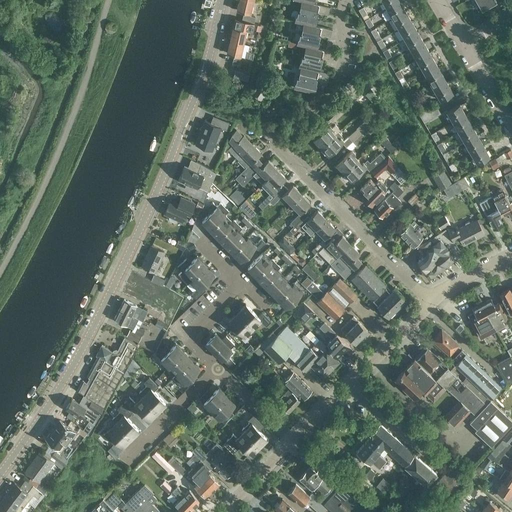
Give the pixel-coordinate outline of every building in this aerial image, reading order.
[(252,0),(238,0),(236,10),(243,11),(241,19),(253,22),(254,16),(248,15),(249,13),(252,0)] [(302,0),(299,11),(297,10),(294,21),(304,23),(314,25),(317,12),(328,14),(329,7),(312,3),(302,0)] [(399,0),(386,8),(387,9),(392,18),(405,11),(399,1),(399,0)] [(475,0),(482,10),(496,1),(495,0),(475,0)] [(358,10),(362,17),(367,14),(363,7),(358,10)] [(405,11),(392,18),(393,20),(398,29),(411,21),(406,13),(405,11)] [(364,20),(369,27),(373,25),(369,18),(364,20)] [(232,26),(229,39),(242,42),(245,29),(245,27),(252,28),(253,22),(241,19),(239,28),(232,26)] [(411,21),(398,29),(400,32),(404,39),(417,32),(412,24),(411,21)] [(314,25),(304,23),(301,33),(299,33),(297,44),(306,46),(316,48),(319,35),(330,37),(332,29),(314,25)] [(370,31),(375,38),(379,35),(375,28),(370,31)] [(417,32),(404,39),(406,43),(410,49),(423,42),(419,36),(417,32)] [(376,41),(381,48),(385,45),(381,38),(376,41)] [(242,42),(229,39),(226,52),(233,54),(231,62),(237,64),(239,55),(239,56),(242,42)] [(423,42),(410,49),(413,54),(416,60),(429,52),(426,47),(423,42)] [(316,48),(306,46),(303,56),(301,55),(299,66),(318,71),(321,57),(332,60),(334,52),(316,48)] [(383,51),(387,58),(391,56),(387,49),(383,51)] [(429,52),(416,60),(420,66),(422,70),(435,63),(432,59),(429,52)] [(389,62),(393,69),(397,66),(393,59),(389,62)] [(435,63),(422,70),(426,77),(431,85),(444,78),(439,70),(435,63)] [(318,71),(299,66),(299,67),(301,67),(299,77),(296,77),(294,87),(313,92),(316,83),(326,86),(329,73),(318,71)] [(234,74),(248,78),(249,72),(235,68),(234,74)] [(394,72),(399,79),(403,77),(399,69),(394,72)] [(444,78),(431,85),(433,89),(440,100),(452,93),(446,81),(444,78)] [(274,93),(280,85),(274,79),(269,85),(260,79),(251,92),(262,99),(269,88),(274,93)] [(405,80),(400,82),(405,90),(409,87),(405,80)] [(361,94),(356,89),(318,123),(322,128),(361,94)] [(369,99),(353,113),(355,116),(365,107),(366,108),(378,97),(371,89),(365,94),(369,99)] [(435,104),(418,113),(421,118),(438,108),(435,104)] [(459,104),(446,111),(452,122),(465,114),(459,104)] [(438,108),(421,118),(424,123),(441,113),(438,108)] [(465,114),(452,122),(458,132),(471,125),(465,114)] [(214,123),(205,120),(195,144),(212,151),(221,128),(226,130),(229,122),(216,117),(214,123)] [(340,129),(320,147),(322,149),(320,150),(324,154),(326,153),(327,155),(342,142),(346,146),(361,133),(370,125),(366,120),(356,128),(357,129),(343,141),(341,138),(342,136),(338,132),(340,130),(340,129)] [(318,145),(320,147),(340,129),(335,124),(331,128),(328,124),(312,138),(314,140),(313,142),(317,146),(318,145)] [(471,125),(458,132),(464,143),(477,135),(471,125)] [(431,134),(435,141),(439,139),(435,132),(431,134)] [(365,137),(361,133),(346,146),(350,151),(335,164),(337,165),(336,167),(339,171),(341,170),(343,172),(357,159),(353,155),(355,153),(351,150),(365,137)] [(231,134),(224,151),(226,152),(229,150),(237,158),(252,144),(243,135),(237,140),(231,134)] [(477,135),(464,143),(470,153),(483,146),(477,135)] [(398,145),(403,141),(399,136),(394,140),(398,145)] [(391,152),(395,148),(389,141),(385,145),(391,152)] [(437,145),(441,152),(445,149),(441,142),(437,145)] [(246,167),(235,178),(238,182),(253,168),(260,160),(256,157),(261,153),(252,144),(237,158),(246,167)] [(483,146),(470,153),(476,164),(489,156),(483,146)] [(443,155),(447,162),(451,159),(447,152),(443,155)] [(357,159),(343,172),(344,174),(343,175),(347,179),(349,178),(350,180),(365,167),(370,171),(384,158),(380,153),(370,162),(367,160),(363,163),(363,162),(361,164),(357,159)] [(384,158),(370,171),(375,178),(386,168),(391,173),(399,166),(388,155),(384,158)] [(494,159),(489,162),(493,169),(498,166),(494,159)] [(239,182),(233,188),(236,191),(242,185),(242,186),(253,175),(262,183),(276,169),(267,160),(263,164),(260,160),(253,168),(238,182),(239,182)] [(210,183),(216,171),(215,170),(200,163),(197,171),(188,167),(184,165),(178,180),(187,184),(185,188),(195,192),(200,179),(210,183)] [(449,165),(453,172),(457,170),(453,163),(449,165)] [(276,169),(262,183),(271,193),(274,189),(277,193),(284,186),(281,183),(285,178),(276,169)] [(443,169),(433,175),(441,189),(451,183),(443,169)] [(511,170),(503,175),(511,191),(511,170)] [(458,180),(454,183),(459,191),(469,185),(464,177),(462,178),(458,180)] [(370,179),(360,189),(364,194),(362,197),(371,206),(383,194),(387,190),(386,187),(379,181),(377,181),(375,184),(370,179)] [(454,183),(443,189),(448,197),(459,191),(454,183)] [(284,186),(277,193),(281,197),(282,196),(290,204),(301,194),(292,185),(287,189),(284,186)] [(391,192),(374,209),(382,217),(392,207),(394,209),(401,201),(397,197),(403,191),(398,185),(391,192)] [(271,193),(258,205),(262,208),(266,203),(277,193),(274,189),(271,193)] [(511,219),(511,201),(510,203),(503,190),(502,189),(500,189),(497,190),(497,192),(497,193),(493,195),(498,206),(503,215),(507,212),(511,220),(511,219)] [(277,193),(266,203),(270,207),(281,197),(277,193)] [(290,223),(286,227),(289,230),(308,212),(314,207),(301,194),(290,204),(299,213),(290,223)] [(503,215),(498,206),(493,195),(482,201),(484,204),(481,206),(493,229),(502,225),(498,217),(503,215)] [(179,204),(170,200),(164,213),(169,216),(168,218),(169,220),(173,221),(175,220),(176,219),(181,221),(184,215),(186,214),(189,215),(194,203),(183,199),(181,204),(179,204)] [(251,216),(257,211),(245,199),(239,205),(251,216)] [(208,215),(202,221),(209,228),(228,210),(220,202),(217,206),(213,202),(203,211),(208,215)] [(228,210),(209,228),(217,236),(234,220),(234,219),(232,221),(225,214),(229,211),(228,210)] [(308,212),(289,230),(290,230),(293,234),(297,230),(301,226),(310,234),(326,219),(317,210),(311,215),(308,212)] [(435,221),(441,230),(446,227),(453,241),(460,237),(463,244),(484,234),(476,219),(457,228),(454,222),(450,224),(444,215),(435,221)] [(326,219),(310,234),(310,235),(316,230),(324,238),(319,244),(315,248),(318,251),(333,237),(330,233),(335,228),(326,219)] [(234,220),(217,236),(225,244),(242,227),(234,220)] [(414,220),(410,224),(409,223),(399,234),(413,247),(419,241),(421,243),(433,233),(423,224),(417,231),(415,228),(418,224),(414,220)] [(242,227),(225,244),(232,252),(248,237),(247,237),(246,238),(238,231),(242,228),(242,227)] [(445,229),(416,247),(423,256),(417,261),(428,275),(460,251),(445,229)] [(333,237),(318,251),(327,260),(330,264),(350,244),(341,235),(336,240),(333,237)] [(248,237),(232,252),(240,260),(252,248),(256,252),(266,243),(261,238),(255,244),(248,237)] [(179,239),(176,245),(182,248),(186,242),(179,239)] [(350,244),(330,264),(333,267),(338,262),(344,268),(339,273),(344,278),(361,261),(356,256),(359,253),(350,244)] [(158,265),(164,251),(151,246),(145,259),(158,265)] [(263,252),(247,267),(255,275),(270,260),(263,252)] [(187,257),(178,267),(182,271),(178,275),(187,283),(205,265),(197,256),(191,262),(187,257)] [(270,260),(255,275),(263,283),(280,266),(272,258),(270,260)] [(158,265),(145,259),(141,266),(155,272),(158,265)] [(303,265),(313,279),(319,275),(309,261),(303,265)] [(205,265),(187,283),(187,284),(191,280),(198,287),(192,294),(196,298),(205,290),(201,285),(214,273),(205,265)] [(372,299),(385,286),(386,286),(365,265),(351,279),(372,300),(372,299)] [(280,266),(263,283),(271,291),(284,278),(277,270),(280,267),(280,266)] [(305,277),(308,274),(303,267),(296,273),(299,277),(302,274),(305,277)] [(168,282),(154,275),(151,280),(165,287),(167,284),(168,282)] [(140,292),(162,303),(169,289),(165,287),(151,280),(148,278),(140,292)] [(284,278),(271,291),(278,299),(293,284),(293,283),(291,285),(284,278)] [(334,318),(357,295),(339,278),(324,294),(312,281),(306,288),(318,300),(317,302),(334,318)] [(293,284),(278,299),(286,307),(301,292),(293,284)] [(390,291),(385,286),(372,299),(377,304),(376,305),(388,317),(405,300),(394,288),(390,291)] [(499,295),(506,308),(510,316),(511,314),(511,295),(509,290),(499,295)] [(124,299),(119,309),(138,319),(142,321),(147,311),(124,299)] [(491,299),(481,304),(495,331),(505,326),(502,320),(493,304),(491,299)] [(304,302),(293,314),(300,321),(311,310),(304,302)] [(246,304),(238,312),(254,328),(262,321),(266,326),(271,321),(262,312),(258,316),(246,304)] [(474,312),(468,315),(481,338),(495,331),(481,304),(472,309),(474,312)] [(138,319),(119,309),(114,319),(133,329),(138,319)] [(238,312),(230,319),(235,325),(231,329),(240,339),(252,327),(254,329),(254,328),(238,312)] [(328,335),(332,330),(322,320),(317,315),(312,320),(328,335)] [(340,329),(355,343),(367,330),(353,316),(340,329)] [(287,325),(276,336),(271,331),(266,336),(259,344),(254,350),(259,356),(264,350),(277,363),(278,363),(283,367),(286,364),(281,359),(287,354),(295,362),(309,348),(287,325)] [(138,341),(141,336),(130,330),(127,336),(138,341)] [(458,345),(441,330),(432,340),(449,355),(458,345)] [(325,346),(314,336),(309,331),(305,335),(310,340),(315,344),(314,344),(323,353),(319,357),(310,349),(331,370),(339,362),(324,347),(325,346)] [(215,333),(206,343),(215,352),(224,361),(233,352),(230,348),(234,344),(228,338),(225,335),(221,339),(215,333)] [(337,333),(327,343),(328,348),(339,358),(341,360),(348,353),(349,353),(351,351),(351,350),(352,349),(337,333)] [(102,345),(96,356),(97,357),(90,371),(115,385),(137,344),(124,337),(116,352),(102,345)] [(166,345),(156,354),(169,367),(184,352),(176,344),(170,349),(166,345)] [(459,400),(470,410),(475,416),(469,422),(477,428),(475,431),(491,446),(511,423),(511,420),(497,406),(490,400),(486,405),(456,376),(426,347),(415,359),(438,381),(459,400)] [(310,349),(296,363),(305,372),(310,366),(323,379),(331,370),(310,349)] [(462,349),(450,360),(455,365),(466,353),(462,349)] [(184,352),(169,367),(176,374),(172,378),(173,378),(191,359),(184,352)] [(466,353),(455,365),(461,370),(472,358),(466,353)] [(511,379),(511,360),(510,357),(497,364),(507,382),(511,379)] [(472,358),(461,370),(466,376),(477,364),(472,358)] [(191,359),(173,378),(180,386),(184,382),(188,386),(197,377),(193,373),(199,367),(191,359)] [(438,381),(415,359),(395,380),(408,392),(407,393),(412,399),(419,392),(424,396),(438,381)] [(145,370),(137,363),(134,366),(141,373),(145,370)] [(477,364),(466,376),(472,381),(483,370),(477,364)] [(483,370),(472,381),(478,387),(489,375),(483,370)] [(104,406),(115,385),(90,371),(87,377),(90,378),(87,383),(83,380),(77,390),(91,399),(87,406),(87,407),(86,407),(71,398),(65,408),(80,417),(82,413),(87,416),(86,418),(94,423),(99,413),(104,406)] [(302,399),(311,390),(293,372),(284,381),(302,399)] [(489,375),(478,387),(484,392),(495,381),(489,375)] [(147,385),(139,392),(158,411),(166,403),(154,391),(158,386),(149,377),(144,382),(147,385)] [(135,388),(128,380),(125,384),(132,391),(135,388)] [(495,381),(484,392),(489,398),(501,386),(495,381)] [(209,388),(199,398),(211,410),(226,395),(222,391),(219,387),(213,393),(209,388)] [(288,413),(300,401),(288,390),(276,401),(288,413)] [(129,396),(124,401),(133,411),(138,407),(150,419),(158,411),(139,392),(143,396),(135,403),(129,396)] [(122,402),(115,394),(112,398),(119,405),(122,402)] [(226,395),(211,410),(223,423),(233,413),(229,409),(234,403),(226,395)] [(456,426),(470,410),(459,400),(445,415),(456,426)] [(119,411),(112,418),(131,437),(139,429),(127,417),(131,413),(122,403),(117,408),(119,411)] [(250,421),(242,429),(259,446),(267,438),(258,428),(262,424),(253,415),(248,420),(250,421)] [(115,422),(103,434),(113,444),(117,439),(123,445),(131,437),(112,418),(115,422)] [(65,443),(74,431),(59,420),(45,439),(58,448),(63,442),(65,443)] [(437,475),(379,424),(369,435),(370,436),(368,438),(381,450),(384,447),(405,466),(405,467),(426,486),(437,475)] [(233,434),(226,440),(236,450),(242,444),(251,454),(259,446),(242,429),(243,431),(236,438),(233,434)] [(177,435),(171,430),(166,435),(171,441),(177,435)] [(96,432),(92,436),(100,442),(103,438),(96,432)] [(378,453),(381,450),(368,438),(356,452),(369,464),(371,462),(379,468),(386,460),(378,453)] [(220,448),(218,450),(210,458),(216,463),(214,466),(225,477),(234,469),(228,463),(232,459),(220,448)] [(54,451),(51,456),(45,451),(43,454),(40,451),(24,472),(38,482),(53,462),(61,467),(63,464),(64,465),(67,460),(54,451)] [(175,469),(166,460),(156,451),(152,456),(161,465),(170,474),(175,469)] [(192,468),(210,486),(212,485),(215,488),(219,483),(208,472),(210,469),(195,454),(192,457),(197,462),(192,468)] [(168,461),(173,466),(182,474),(185,470),(172,457),(168,461)] [(492,460),(487,457),(483,461),(480,464),(483,467),(484,468),(486,469),(492,460)] [(465,476),(452,464),(430,489),(443,500),(465,476)] [(479,473),(484,468),(483,467),(480,464),(475,469),(479,473)] [(324,494),(319,499),(329,508),(333,511),(376,511),(343,482),(336,489),(331,485),(323,477),(317,471),(316,472),(310,467),(299,478),(311,489),(315,485),(324,494)] [(192,468),(187,472),(194,479),(191,482),(206,497),(215,488),(212,485),(210,486),(192,468)] [(371,468),(365,473),(370,477),(375,472),(371,468)] [(506,468),(499,478),(503,481),(511,487),(511,473),(509,472),(510,471),(506,468)] [(384,476),(376,486),(382,491),(390,482),(384,476)] [(189,511),(193,509),(174,490),(164,480),(160,485),(169,494),(170,493),(178,500),(174,505),(181,511),(189,511)] [(511,492),(511,487),(503,481),(496,491),(508,499),(511,492)] [(14,483),(2,499),(19,511),(33,494),(38,497),(42,491),(32,484),(27,492),(14,483)] [(160,511),(147,499),(153,493),(144,484),(121,507),(125,511),(160,511)] [(301,505),(305,500),(318,511),(325,511),(329,508),(319,499),(312,493),(308,496),(296,484),(292,488),(291,488),(288,490),(289,492),(287,493),(301,505)] [(177,486),(174,490),(193,509),(200,501),(189,490),(185,494),(177,486)] [(474,487),(466,495),(469,499),(477,491),(474,487)] [(113,493),(105,501),(113,509),(122,501),(113,493)] [(466,495),(457,504),(461,507),(469,499),(466,495)] [(19,511),(2,499),(0,502),(0,511),(19,511)] [(296,511),(282,499),(274,508),(278,511),(296,511)] [(489,501),(482,510),(483,511),(497,511),(499,510),(489,501)]
